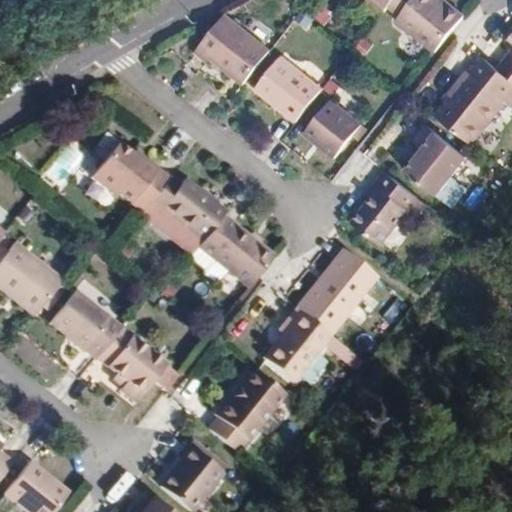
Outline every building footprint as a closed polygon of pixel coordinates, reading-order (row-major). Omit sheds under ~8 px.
[(372,0),(386,10),(389,8),(395,0),(372,0)] [(394,23),(434,53),(465,11),(450,0),(395,0),(389,8),(400,15),(394,23)] [(264,65),(217,27),(188,62),(202,75),(208,70),(241,94),(264,65)] [(511,78),(511,28),(499,46),(511,55),(500,69),(511,78)] [(483,56),(434,120),(475,151),(511,102),(511,78),(500,69),(483,56)] [(317,104),(279,72),(255,100),(294,132),(317,104)] [(330,114),(303,146),(333,170),(359,139),(330,114)] [(463,177),(425,143),(410,160),(423,171),(407,189),(446,223),(463,205),(449,193),(463,177)] [(139,225),(164,192),(142,172),(135,179),(111,159),(85,190),(107,210),(112,203),(139,225)] [(228,211),(184,175),(152,214),(193,247),(222,212),(228,211)] [(351,241),(376,264),(417,217),(386,190),(376,202),(380,207),(351,241)] [(269,251),(222,212),(193,247),(241,285),(269,251)] [(57,291),(11,253),(0,267),(0,302),(29,327),(57,291)] [(294,323),(330,351),(374,292),(338,265),(294,323)] [(102,366),(130,331),(77,289),(49,325),(102,366)] [(291,399),(330,351),(294,323),(283,336),(288,341),(262,376),(291,399)] [(167,363),(130,331),(102,366),(112,372),(104,382),(134,405),(167,363)] [(211,445),(235,466),(284,409),(255,386),(244,398),(239,395),(209,431),(216,438),(211,445)] [(172,498),(188,511),(209,511),(233,483),(194,451),(180,468),(190,476),(172,498)] [(63,511),(69,506),(32,475),(7,506),(14,511),(63,511)]
